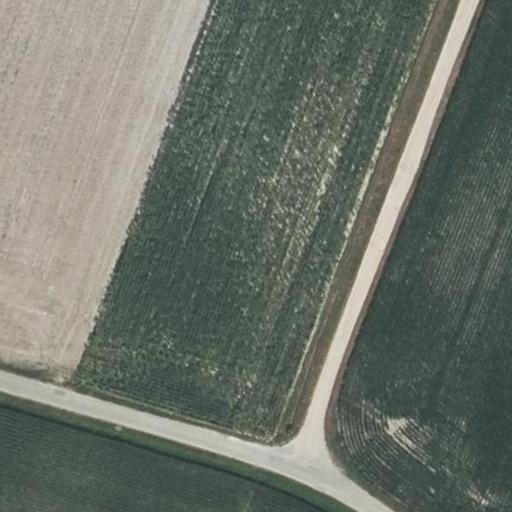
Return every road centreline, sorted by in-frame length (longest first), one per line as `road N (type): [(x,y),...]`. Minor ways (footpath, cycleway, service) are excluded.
road 1 (track): [(297,467),(484,0)]
road 2 (unclassified): [(0,381),(297,467),(381,511)]
